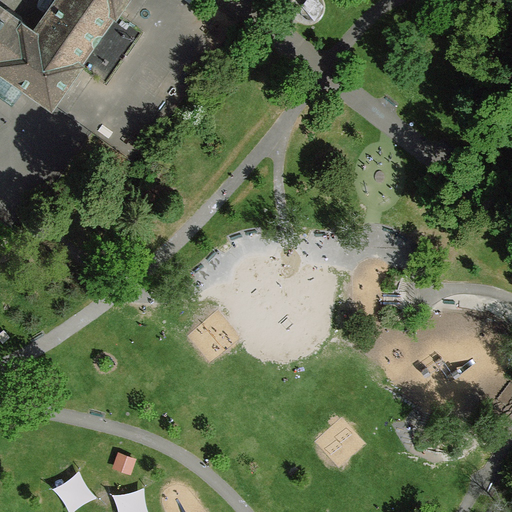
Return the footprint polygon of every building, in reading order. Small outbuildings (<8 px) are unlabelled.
[(59,0),(37,32),(0,6),(0,70),(53,107),(127,0),(59,0)] [(307,0),(303,5),(315,20),(324,5),(320,0),(307,0)] [(64,450),(53,474),(77,486),(89,462),(64,450)] [(134,456),(118,451),(113,464),(130,470),(134,456)] [(113,511),(126,487),(102,474),(89,497),(113,511)] [(134,511),(163,511),(159,497),(132,506),(134,511)]
